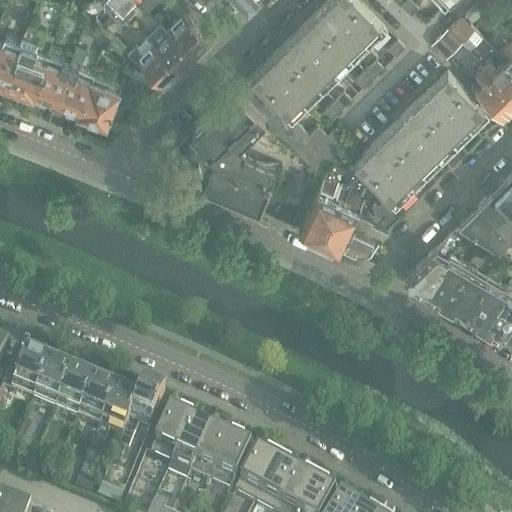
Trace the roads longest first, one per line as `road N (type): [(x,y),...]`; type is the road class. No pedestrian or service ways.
road 1 (tertiary): [(0,287),(335,433),(460,511)]
road 2 (tertiary): [(358,288),(107,180)]
road 3 (residential): [(358,288),(511,136)]
road 4 (residential): [(107,180),(123,149),(206,67),(245,43)]
road 5 (tertiary): [(511,378),(358,288)]
road 6 (residential): [(348,123),(424,45),(381,0)]
